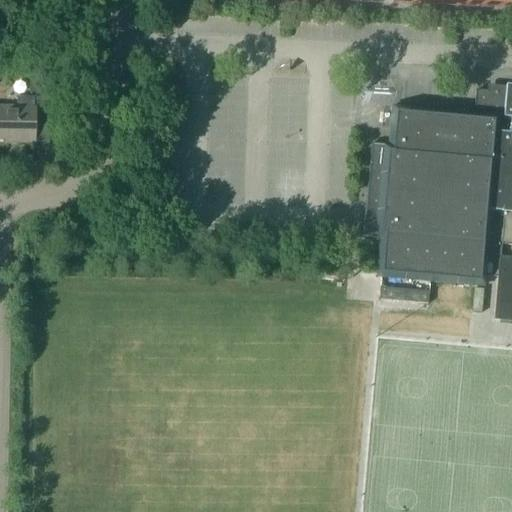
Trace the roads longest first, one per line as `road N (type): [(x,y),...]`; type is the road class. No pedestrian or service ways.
road 1 (unclassified): [(511,54),(363,39),(106,30)]
road 2 (residential): [(1,511),(6,204)]
road 3 (residential): [(6,204),(56,195),(86,173),(99,146),(106,30)]
